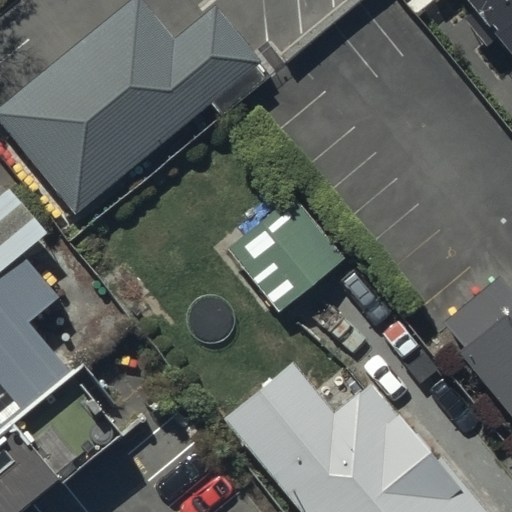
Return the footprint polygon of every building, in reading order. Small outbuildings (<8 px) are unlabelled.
[(139,0),(132,0),(0,107),(0,126),(70,213),(249,65),(207,12),(172,39),(139,0)] [(290,194),(225,246),(276,309),(341,257),(290,194)] [(12,197),(0,206),(0,276),(24,257),(46,239),(12,197)] [(69,314),(24,257),(0,276),(0,444),(13,434),(76,382),(40,338),(69,314)] [(511,303),(456,349),(511,417),(511,303)] [(330,412),(288,360),(221,415),(300,511),(484,511),(437,455),(432,459),(368,381),(330,412)] [(76,382),(13,434),(49,477),(60,490),(123,440),(76,382)] [(13,434),(0,444),(0,511),(6,511),(49,477),(13,434)]
